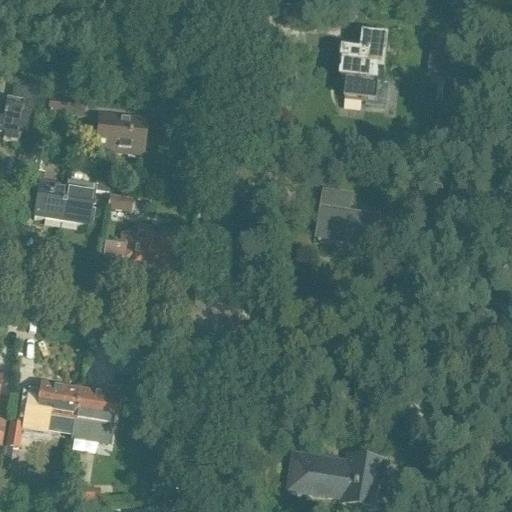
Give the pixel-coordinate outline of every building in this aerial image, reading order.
[(388,43),(364,40),(362,58),(344,56),(344,58),(345,58),(342,86),(347,87),(345,100),(362,102),(362,106),(376,108),(378,89),(383,89),(388,43)] [(472,46),(432,41),(428,76),(468,81),(472,46)] [(0,144),(15,147),(17,135),(30,137),(38,92),(13,88),(11,102),(5,101),(3,116),(0,115),(0,144)] [(81,118),(83,104),(49,101),(47,115),(81,118)] [(142,158),(146,125),(98,119),(94,152),(142,158)] [(24,182),(36,184),(38,174),(40,160),(39,160),(28,158),(24,182)] [(66,185),(60,226),(86,230),(91,201),(93,201),(95,193),(107,195),(111,172),(98,170),(95,190),(66,185)] [(318,174),(316,190),(327,191),(330,176),(318,174)] [(433,234),(454,236),(459,185),(438,183),(433,234)] [(33,221),(60,226),(64,197),(38,192),(33,221)] [(108,206),(107,214),(114,215),(132,217),(133,202),(116,200),(109,199),(108,206)] [(317,203),(315,205),(312,221),(322,222),(318,245),(380,255),(385,227),(348,221),(351,203),(326,199),(325,204),(317,203)] [(121,242),(121,248),(170,255),(173,237),(138,232),(137,237),(122,235),(121,242)] [(121,248),(119,261),(133,263),(133,268),(167,273),(170,255),(121,248)] [(102,264),(100,277),(114,279),(115,270),(110,265),(102,264)] [(73,424),(78,394),(41,388),(36,418),(73,424)] [(78,394),(73,424),(74,424),(71,442),(96,446),(99,428),(111,430),(116,400),(78,394)] [(19,452),(23,428),(10,426),(6,450),(19,452)] [(288,495),(307,498),(343,504),(342,508),(369,511),(377,511),(386,466),(349,460),(348,468),(294,459),(288,495)] [(73,506),(99,506),(99,493),(73,493),(73,506)]
